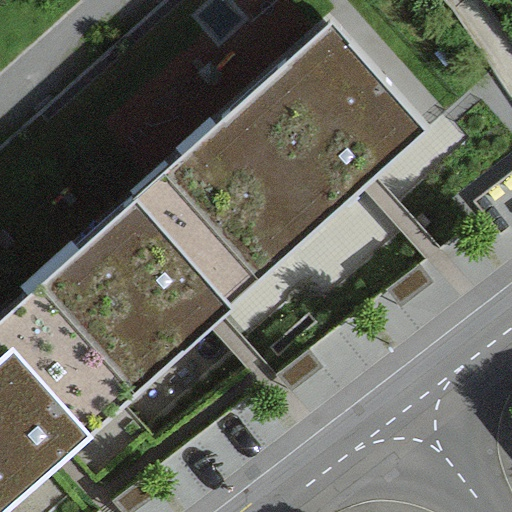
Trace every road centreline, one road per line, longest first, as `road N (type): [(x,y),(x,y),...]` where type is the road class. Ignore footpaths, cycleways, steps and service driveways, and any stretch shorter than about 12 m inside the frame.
road 1 (residential): [(409,410),(275,511)]
road 2 (residential): [(511,332),(409,410)]
road 3 (residential): [(409,410),(487,511)]
